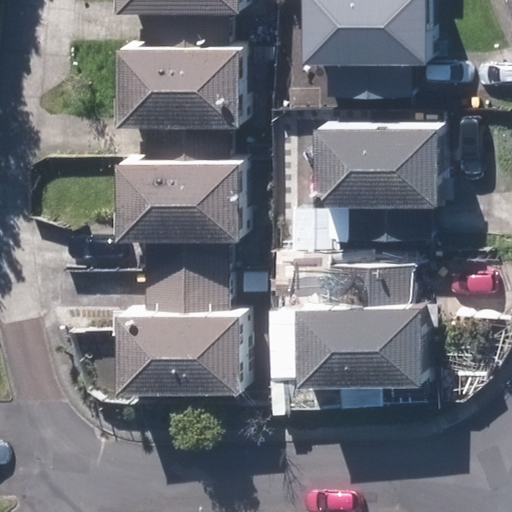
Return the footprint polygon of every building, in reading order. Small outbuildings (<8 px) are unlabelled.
[(423,93),(423,59),(445,60),(446,0),(321,0),(320,57),(338,57),(337,91),(423,93)] [(158,14),(157,46),(137,45),(134,119),(252,124),(255,50),(239,49),(241,17),(158,14)] [(330,194),(361,195),(359,234),(440,237),(442,198),(455,199),(458,126),(333,121),(330,194)] [(160,134),(159,154),(134,154),(131,231),(257,235),(260,158),(240,157),(240,137),(160,134)] [(155,249),(154,305),(136,305),(133,384),(259,388),(261,308),(233,308),(234,251),(155,249)] [(277,376),(313,377),(436,379),(437,301),(427,301),(427,271),(388,270),(388,301),(314,299),(314,318),(278,318),(277,376)]
